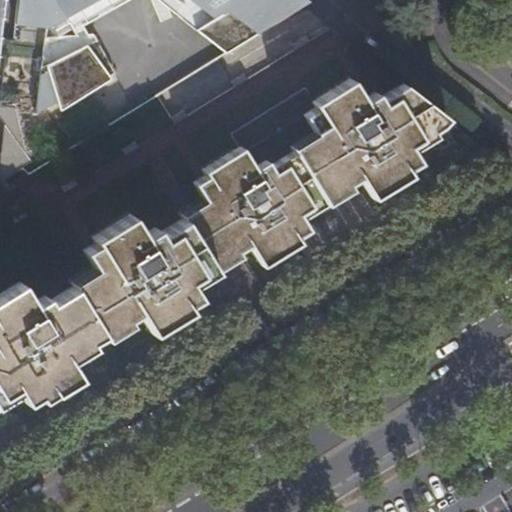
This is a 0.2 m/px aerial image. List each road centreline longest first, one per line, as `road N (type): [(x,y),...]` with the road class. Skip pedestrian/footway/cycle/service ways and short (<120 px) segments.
road 1 (unclassified): [(511,209),(14,511)]
road 2 (primary): [(511,315),(189,511)]
road 3 (primary): [(286,511),(511,370)]
road 4 (residential): [(365,0),(369,23),(511,135)]
road 5 (residential): [(511,101),(449,56),(443,0)]
